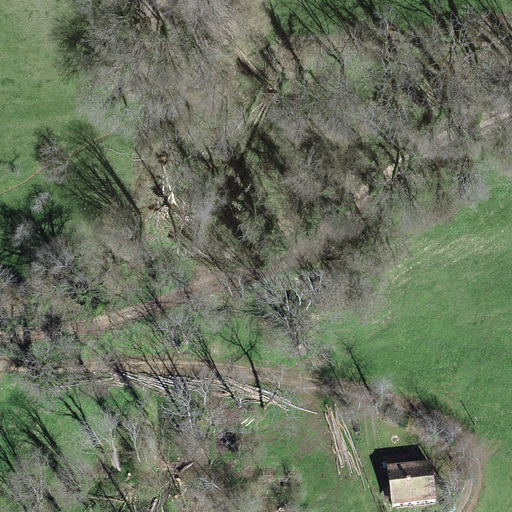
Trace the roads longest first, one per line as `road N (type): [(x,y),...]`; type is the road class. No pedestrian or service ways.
road 1 (track): [(511,121),(302,246),(203,291),(97,324),(0,337)]
road 2 (track): [(0,361),(222,372),(411,406),(468,451),(473,476),(463,511)]
